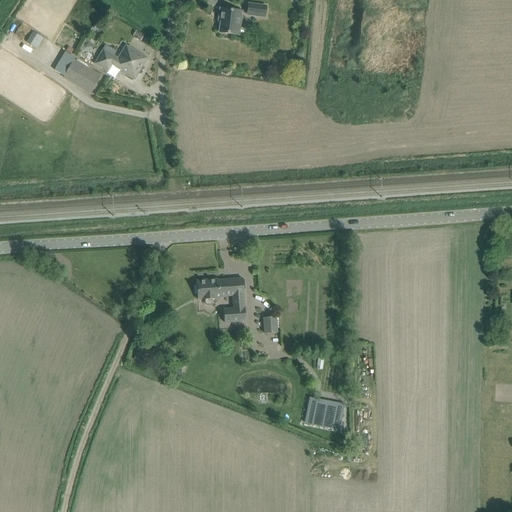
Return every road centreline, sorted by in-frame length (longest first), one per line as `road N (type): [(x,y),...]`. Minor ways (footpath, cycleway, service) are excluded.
road 1 (secondary): [(511,212),(0,247)]
road 2 (track): [(63,511),(163,237)]
road 3 (unclassified): [(173,0),(160,68),(164,125)]
